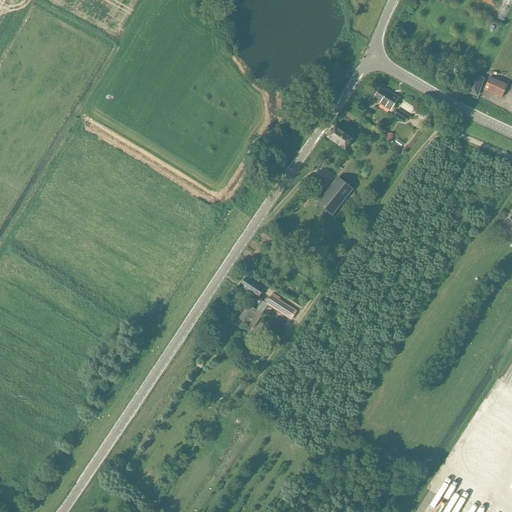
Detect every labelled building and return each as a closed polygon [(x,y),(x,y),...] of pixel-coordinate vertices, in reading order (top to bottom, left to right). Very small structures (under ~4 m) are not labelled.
[(478,98),(485,79),(470,73),(463,92),(478,98)] [(483,90),(501,98),(507,84),(489,77),(483,90)] [(398,98),(380,87),(373,100),(390,111),(398,98)] [(397,109),(395,117),(406,120),(409,112),(397,109)] [(327,138),(345,150),(353,140),(335,127),(327,138)] [(352,190),(338,178),(317,205),(331,216),(352,190)] [(239,318),(253,328),(263,315),(256,310),(262,301),(258,298),(264,289),(246,277),(241,286),(254,295),(239,318)] [(273,294),(266,304),(291,320),(297,311),(279,300),(280,298),(273,294)]
